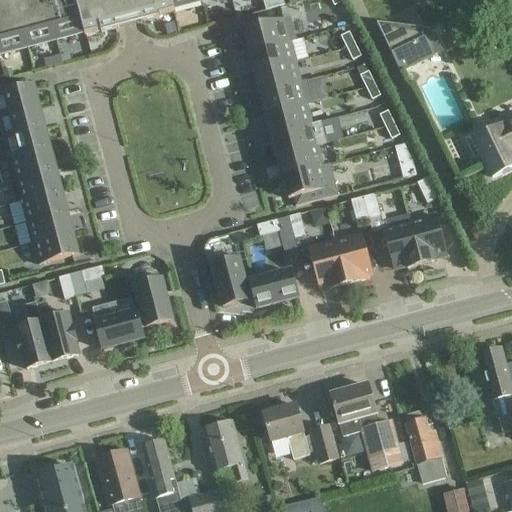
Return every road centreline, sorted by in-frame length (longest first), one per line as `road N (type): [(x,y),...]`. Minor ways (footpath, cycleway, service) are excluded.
road 1 (residential): [(178,238),(216,217),(224,199),(188,55),(95,78),(132,221),(155,236)]
road 2 (tertiary): [(216,377),(511,300)]
road 3 (tertiary): [(0,434),(216,377)]
road 4 (residential): [(216,377),(178,238)]
